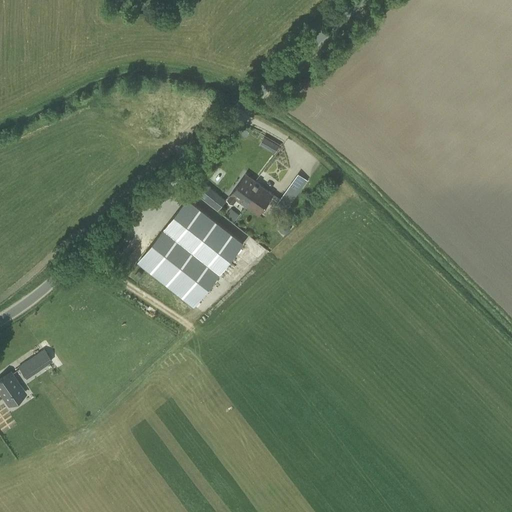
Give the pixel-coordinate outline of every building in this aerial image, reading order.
[(270,140),(265,136),(261,141),(265,144),(268,144),(270,140)] [(149,152),(158,144),(151,137),(142,146),(149,152)] [(237,199),(247,205),(253,196),(248,192),(256,181),(246,174),(227,199),(233,204),(237,199)] [(296,176),(276,205),(286,211),(306,183),(296,176)] [(195,190),(212,205),(220,195),(203,180),(195,190)] [(253,196),(247,205),(259,215),(274,195),(256,181),(248,192),(253,196)] [(188,199),(138,262),(194,306),(244,242),(188,199)] [(237,221),(243,214),(234,207),(228,213),(237,221)] [(45,350),(32,359),(38,366),(50,358),(45,350)] [(25,393),(10,371),(0,378),(0,391),(9,404),(25,393)]
